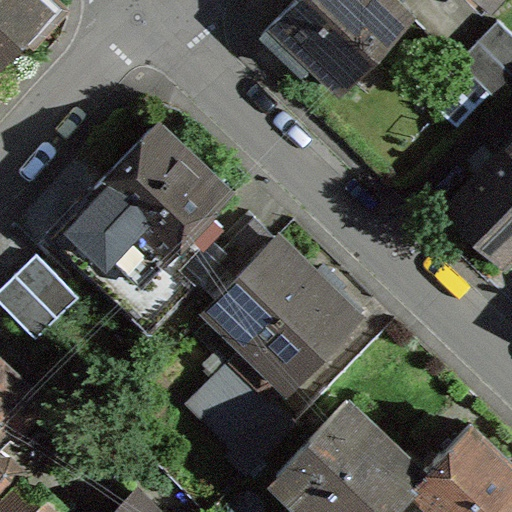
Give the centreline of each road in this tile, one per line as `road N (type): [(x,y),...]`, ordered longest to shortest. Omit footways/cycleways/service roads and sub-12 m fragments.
road 1 (residential): [(170,0),(511,323)]
road 2 (residential): [(0,176),(165,0)]
